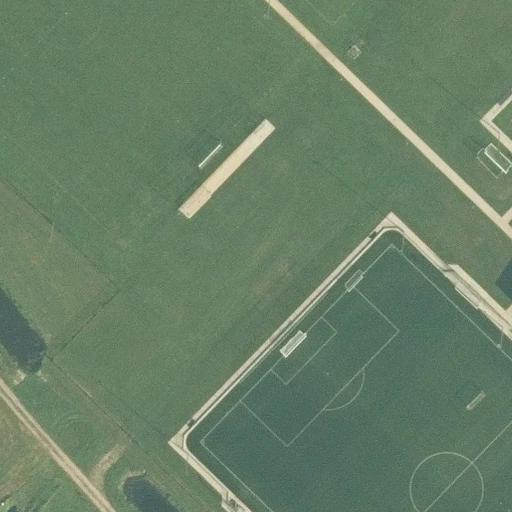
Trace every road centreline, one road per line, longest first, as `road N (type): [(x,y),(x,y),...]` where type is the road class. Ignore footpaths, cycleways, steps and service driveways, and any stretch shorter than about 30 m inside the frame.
road 1 (track): [(85,484),(386,171)]
road 2 (track): [(106,511),(0,387)]
